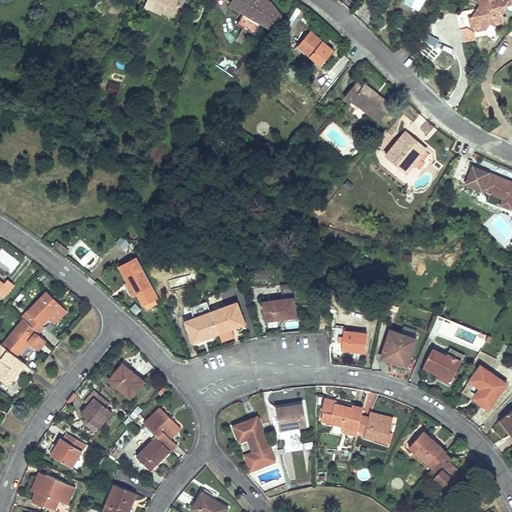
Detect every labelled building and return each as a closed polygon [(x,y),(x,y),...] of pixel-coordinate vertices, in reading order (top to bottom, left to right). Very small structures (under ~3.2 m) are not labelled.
[(192,0),(161,0),(158,7),(174,15),(179,5),(188,10),(192,0)] [(241,0),(237,9),(250,15),(269,24),(283,30),(290,17),(279,3),(272,0),(241,0)] [(413,0),(403,0),(402,3),(419,12),(423,5),(413,0)] [(511,0),(479,0),(488,5),(484,16),(476,17),(476,28),(483,28),(484,30),(486,31),(488,31),(489,31),(490,30),(496,24),(502,24),(511,17),(506,13),(508,6),(510,8),(511,9),(511,8),(511,0)] [(269,24),(250,15),(244,26),(264,35),(269,24)] [(343,49),(317,31),(305,47),(330,67),(343,49)] [(435,48),(440,39),(432,35),(427,43),(435,48)] [(360,99),(370,86),(364,80),(350,96),(357,102),(360,99)] [(400,104),(373,82),(370,86),(360,99),(387,121),(400,104)] [(419,130),(427,135),(432,127),(424,122),(419,130)] [(413,130),(393,154),(415,172),(421,165),(424,167),(430,159),(428,157),(435,147),(428,142),(425,145),(421,141),(423,138),(413,130)] [(376,147),(384,154),(396,140),(388,133),(376,147)] [(511,179),(476,164),(468,181),(504,196),(501,202),(511,206),(511,179)] [(125,249),(131,242),(122,235),(117,243),(125,249)] [(82,239),(70,249),(86,269),(98,260),(82,239)] [(58,241),(52,247),(64,257),(69,251),(58,241)] [(153,282),(137,252),(118,263),(127,280),(130,278),(137,290),(153,282)] [(4,285),(0,282),(0,295),(4,299),(14,287),(7,281),(4,285)] [(48,291),(23,318),(36,330),(38,331),(44,325),(43,324),(48,318),(58,321),(68,310),(48,291)] [(293,293),(264,297),(267,316),(296,311),(293,293)] [(238,296),(186,320),(196,341),(248,318),(238,296)] [(23,318),(22,316),(0,339),(0,344),(13,355),(28,340),(37,348),(45,339),(36,330),(23,318)] [(375,327),(351,323),(348,341),(372,344),(375,327)] [(423,333),(399,325),(389,353),(413,361),(423,333)] [(0,344),(0,378),(6,383),(22,362),(13,355),(0,344)] [(455,353),(439,346),(430,366),(439,370),(441,368),(447,370),(446,373),(459,380),(470,358),(456,351),(455,353)] [(511,362),(511,347),(502,347),(502,362),(511,362)] [(490,383),(481,396),(497,407),(511,386),(511,377),(489,362),(480,375),(490,383)] [(129,366),(113,381),(132,400),(148,386),(129,366)] [(87,403),(91,406),(96,399),(108,407),(110,404),(95,393),(87,403)] [(351,427),(365,430),(368,413),(369,409),(342,404),(343,399),(331,396),(329,410),(330,414),(328,423),(351,427)] [(91,406),(83,416),(100,429),(113,411),(108,407),(96,399),(91,406)] [(308,401),(279,409),(283,426),(297,423),(313,419),(308,401)] [(155,429),(160,434),(176,450),(184,443),(180,439),(175,434),(186,423),(170,406),(151,425),(155,429)] [(403,415),(380,410),(378,416),(401,421),(403,415)] [(378,416),(368,413),(365,430),(374,432),(373,436),(396,442),(401,421),(378,416)] [(262,417),(236,431),(234,431),(241,446),(250,442),(256,456),(247,460),(254,475),(282,462),(273,442),(262,417)] [(191,427),(186,423),(175,434),(180,439),(191,427)] [(297,423),(283,426),(284,431),(296,429),(297,423)] [(341,434),(342,427),(334,425),(332,433),(341,434)] [(365,430),(351,427),(349,434),(363,437),(365,430)] [(160,434),(155,429),(150,434),(155,439),(160,434)] [(415,445),(439,467),(436,470),(452,485),(458,490),(472,477),(461,466),(457,469),(453,465),(459,459),(430,430),(415,445)] [(68,437),(63,436),(56,451),(78,461),(87,441),(69,433),(68,437)] [(176,450),(160,434),(155,439),(140,454),(156,470),(176,450)] [(259,476),(261,484),(274,479),(271,471),(259,476)] [(79,487),(41,474),(35,493),(37,494),(34,504),(56,511),(57,511),(61,503),(73,506),(79,487)] [(392,480),(394,489),(402,487),(401,479),(392,480)] [(111,509),(120,511),(133,511),(142,488),(120,480),(111,509)] [(458,490),(452,485),(447,491),(452,496),(458,490)] [(207,495),(195,511),(230,511),(231,510),(207,495)]
